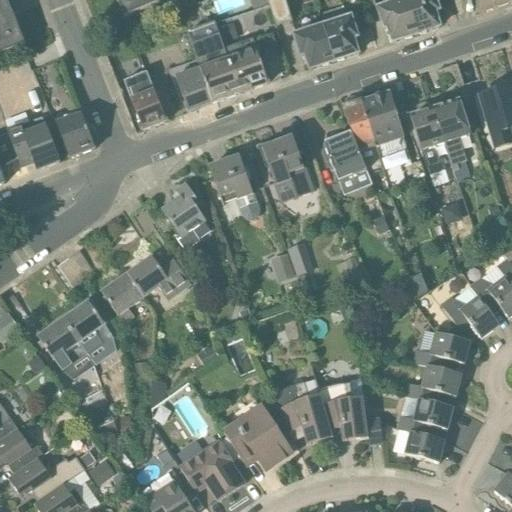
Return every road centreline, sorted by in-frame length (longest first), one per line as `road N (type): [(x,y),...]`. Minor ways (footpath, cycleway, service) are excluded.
road 1 (residential): [(124,160),(511,25)]
road 2 (residential): [(452,505),(383,486),(309,494),(271,511)]
road 3 (residential): [(124,160),(60,0)]
road 4 (residential): [(0,273),(95,203),(95,171)]
